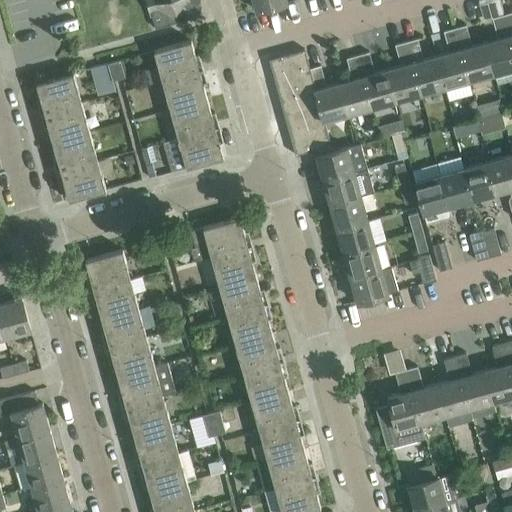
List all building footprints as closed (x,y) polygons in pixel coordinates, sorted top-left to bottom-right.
[(147,0),(155,27),(189,18),(199,0),(147,0)] [(253,0),(256,10),(287,1),(287,0),(253,0)] [(511,10),(503,13),(511,44),(511,10)] [(492,17),(497,37),(485,41),(494,73),(511,68),(511,44),(503,13),(492,17)] [(472,45),(466,24),(455,27),(469,80),(494,73),(485,41),(472,45)] [(443,30),(449,51),(436,54),(445,87),(469,80),(455,27),(443,30)] [(423,58),(418,37),(406,40),(421,94),(445,87),(436,54),(423,58)] [(161,79),(170,108),(207,97),(203,83),(207,82),(199,53),(195,54),(191,39),(153,50),(161,79)] [(395,44),(401,64),(388,68),(397,100),(421,94),(406,40),(395,44)] [(331,144),(324,120),(324,119),(323,120),(321,112),(312,80),(309,67),(310,67),(304,47),(269,58),(295,154),(331,144)] [(375,71),(369,51),(358,54),(372,107),(397,100),(388,68),(375,71)] [(346,57),(352,78),(339,81),(348,114),(372,107),(358,54),(346,57)] [(115,87),(113,79),(124,76),(120,60),(90,67),(97,93),(115,87)] [(312,80),(321,112),(323,120),(324,119),(324,120),(348,114),(339,81),(326,85),(320,64),(310,67),(309,67),(312,80)] [(48,126),(52,140),(90,130),(73,72),(36,82),(40,97),(37,98),(45,127),(48,126)] [(207,97),(170,108),(178,137),(181,147),(186,166),(223,156),(219,141),(223,140),(215,111),(211,112),(207,97)] [(455,123),(458,138),(507,125),(500,97),(477,103),(481,117),(455,123)] [(90,130),(52,140),(56,155),(53,156),(61,185),(65,184),(69,199),(71,198),(106,189),(90,130)] [(397,153),(407,150),(401,131),(392,134),(397,153)] [(323,179),(354,170),(348,146),(316,154),(323,179)] [(511,153),(488,160),(497,191),(509,188),(511,194),(508,199),(511,211),(511,153)] [(497,191),(488,160),(464,167),(472,198),(497,191)] [(400,184),(409,181),(404,164),(395,167),(400,184)] [(439,173),(437,164),(412,170),(423,212),(448,205),(439,173)] [(472,198),(464,167),(439,173),(448,205),(472,198)] [(361,195),(354,170),(323,179),(330,203),(361,195)] [(409,181),(400,184),(405,203),(415,200),(409,181)] [(368,219),(361,195),(330,203),(337,228),(368,219)] [(414,232),(423,230),(419,211),(409,214),(414,232)] [(219,285),(256,274),(252,260),(256,259),(248,229),(244,231),(240,216),(192,229),(196,245),(202,243),(210,272),(215,271),(219,285)] [(375,243),(368,219),(337,228),(343,252),(375,243)] [(488,256),(501,253),(494,227),(481,230),(488,256)] [(423,230),(414,232),(419,251),(428,248),(423,230)] [(488,256),(481,230),(469,234),(476,259),(488,256)] [(439,270),(452,266),(445,241),(432,244),(439,270)] [(381,268),(375,243),(343,252),(350,276),(381,268)] [(97,303),(101,317),(139,307),(122,248),(85,259),(89,273),(86,274),(94,304),(97,303)] [(429,253),(417,257),(409,259),(413,273),(421,271),(424,282),(436,279),(429,253)] [(191,267),(181,270),(186,287),(191,289),(202,286),(200,278),(195,279),(191,267)] [(350,276),(357,301),(388,292),(381,268),(350,276)] [(260,288),(256,274),(219,285),(235,342),(272,332),(268,318),(272,317),(264,287),(260,288)] [(31,329),(22,297),(0,302),(0,321),(4,336),(31,329)] [(139,307),(101,317),(105,331),(102,332),(107,351),(110,361),(114,360),(117,375),(155,364),(139,307)] [(276,346),(272,332),(235,342),(251,400),(288,390),(284,375),(288,374),(280,345),(276,346)] [(511,338),(503,341),(511,372),(511,338)] [(492,344),(498,365),(485,369),(493,400),(511,394),(511,372),(503,341),(492,344)] [(472,372),(466,352),(455,355),(469,407),(493,400),(485,369),(472,372)] [(443,358),(449,379),(436,382),(445,413),(469,407),(455,355),(443,358)] [(14,374),(29,369),(26,359),(11,363),(14,374)] [(130,418),(134,433),(171,422),(163,393),(176,390),(168,361),(155,364),(117,375),(121,389),(118,390),(126,419),(130,418)] [(14,374),(11,363),(0,366),(0,368),(2,377),(14,374)] [(423,386),(418,365),(406,368),(421,420),(445,413),(436,382),(423,386)] [(401,392),(387,396),(396,427),(421,420),(406,368),(395,371),(401,392)] [(266,457),(266,458),(304,448),(300,433),(304,432),(296,403),(292,404),(288,390),(251,400),(266,457)] [(19,394),(0,398),(0,415),(11,412),(18,438),(50,429),(42,402),(23,407),(19,394)] [(210,435),(226,431),(221,409),(205,412),(210,435)] [(171,422),(134,433),(137,447),(134,448),(137,459),(139,466),(142,477),(146,476),(150,490),(187,480),(171,422)] [(57,454),(50,429),(18,438),(25,462),(57,454)] [(304,448),(266,458),(281,511),(297,511),(321,506),(316,491),(320,490),(312,461),(308,462),(304,448)] [(63,477),(57,454),(25,462),(32,486),(63,477)] [(496,469),(511,464),(511,455),(511,454),(494,460),(496,469)] [(224,470),(221,459),(208,462),(211,473),(224,470)] [(484,482),(493,480),(488,461),(478,464),(484,482)] [(446,500),(439,475),(408,484),(414,508),(446,500)] [(70,503),(63,477),(32,486),(38,511),(70,503)] [(195,511),(187,480),(150,490),(153,505),(150,505),(151,511),(195,511)] [(511,511),(511,488),(501,491),(506,511),(511,511)] [(491,511),(496,511),(501,511),(496,491),(486,494),(491,511)] [(449,511),(446,500),(414,508),(415,511),(449,511)] [(72,511),(70,503),(38,511),(72,511)]
